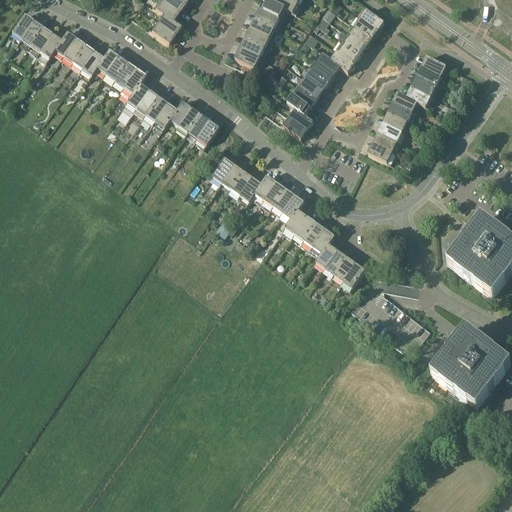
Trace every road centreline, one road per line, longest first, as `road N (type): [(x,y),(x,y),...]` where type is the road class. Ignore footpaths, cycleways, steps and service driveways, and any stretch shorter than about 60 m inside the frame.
road 1 (residential): [(328,132),(352,142),(359,137),(414,55),(389,42),(327,121)]
road 2 (residential): [(400,209),(508,71)]
road 3 (residential): [(400,209),(435,289),(511,330)]
road 4 (residential): [(298,176),(169,73)]
road 5 (residential): [(169,73),(115,34),(43,0)]
road 6 (tertiary): [(408,0),(508,71)]
